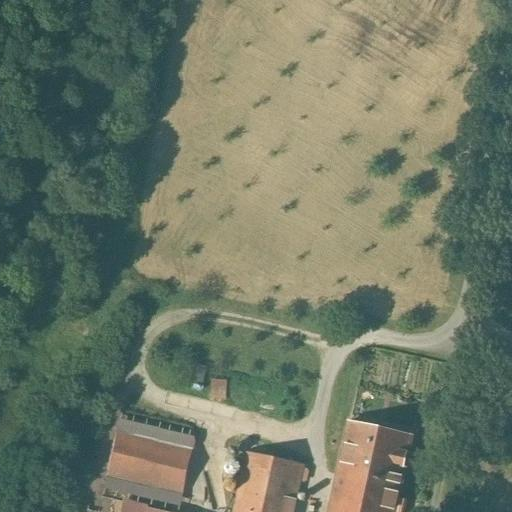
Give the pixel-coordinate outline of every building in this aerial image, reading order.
[(208,395),(225,396),(226,379),(209,378),(208,395)] [(411,435),(350,422),(335,488),(396,502),(411,435)] [(193,449),(115,431),(105,478),(183,496),(193,449)] [(292,511),(303,465),(249,453),(235,511),(292,511)] [(394,511),(396,502),(335,488),(330,511),(394,511)] [(165,511),(126,503),(124,511),(165,511)]
